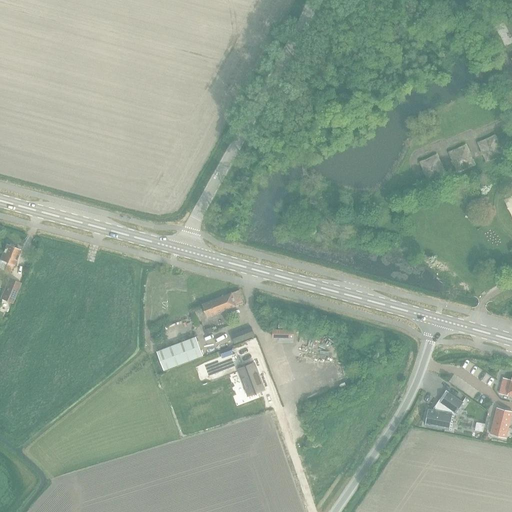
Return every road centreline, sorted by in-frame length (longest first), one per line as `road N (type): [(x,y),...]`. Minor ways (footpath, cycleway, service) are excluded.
road 1 (tertiary): [(178,247),(311,0)]
road 2 (secondary): [(178,247),(436,319)]
road 3 (unclassified): [(334,511),(407,400),(436,319)]
road 4 (secondary): [(0,198),(178,247)]
